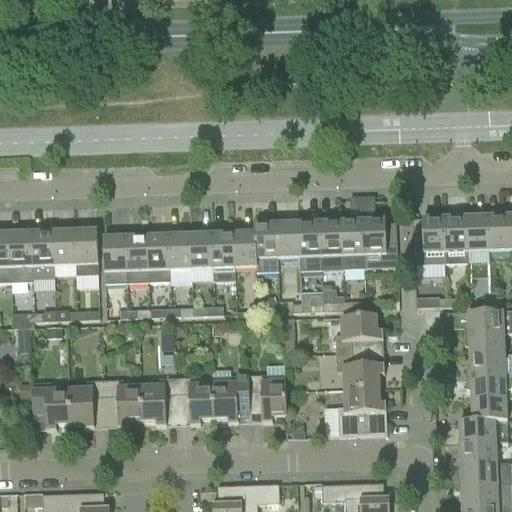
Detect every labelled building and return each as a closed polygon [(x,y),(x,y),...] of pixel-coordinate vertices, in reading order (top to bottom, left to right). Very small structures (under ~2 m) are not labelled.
[(468,256),(489,256),(488,216),(478,216),(475,221),(466,222),(468,256)] [(489,256),(511,255),(509,220),(500,220),(498,216),(488,216),(489,256)] [(454,217),(444,218),(445,222),(446,257),(446,269),(468,268),(468,256),(466,222),(457,222),(455,222),(454,217)] [(446,269),(446,257),(444,218),(435,218),(432,223),(422,223),(423,237),(414,237),(415,270),(446,269)] [(350,226),(341,226),(343,275),(365,274),(363,220),(353,221),(350,226)] [(373,220),(363,220),(365,274),(398,273),(396,228),(385,229),(385,224),(376,225),(373,220)] [(330,221),(320,222),(321,276),(343,275),(341,226),(332,226),(330,221)] [(307,227),(298,227),(299,262),(300,276),(321,276),(320,222),(310,222),(307,227)] [(264,229),(255,229),(255,232),(256,272),(257,272),(257,277),(278,276),(278,263),(276,223),(266,224),(264,229)] [(286,223),(276,223),(278,263),(299,262),(298,227),(289,228),(286,223)] [(85,230),(75,231),(76,270),(76,280),(99,279),(97,235),(87,235),(85,230)] [(62,236),(53,236),(54,271),(76,270),(75,231),(65,231),(62,236)] [(19,237),(10,238),(12,288),(33,287),(33,284),(32,237),(32,232),(21,232),(21,237),(19,237)] [(41,232),(32,232),(32,237),(33,284),(55,283),(54,271),(53,236),(44,236),(41,237),(41,232)] [(243,238),(234,238),(235,272),(256,272),(255,232),(245,232),(245,237),(243,238)] [(222,233),(212,234),(213,273),(214,285),(235,284),(235,272),(234,238),(225,238),(222,233)] [(200,239),(190,239),(192,274),(213,273),(212,234),(202,234),(200,239)] [(156,241),(147,241),(149,287),(171,287),(170,275),(169,235),(159,236),(156,241)] [(179,235),(169,235),(170,275),(192,274),(190,239),(181,240),(179,235)] [(136,236),(126,237),(127,288),(149,287),(147,241),(138,241),(136,236)] [(127,288),(126,237),(116,237),(113,242),(103,242),(105,289),(127,288)] [(0,288),(12,288),(10,238),(1,238),(0,238),(0,288)] [(499,301),(491,302),(491,310),(500,310),(499,301)] [(491,310),(491,302),(482,302),(482,311),(491,310)] [(448,312),(448,303),(439,303),(439,312),(448,312)] [(456,303),(448,303),(448,312),(456,312),(456,303)] [(366,306),(344,307),(345,316),(366,315),(366,306)] [(374,306),(366,306),(366,315),(374,315),(374,306)] [(344,307),(323,308),(323,317),(345,316),(344,307)] [(323,308),(301,309),(301,317),(323,317),(323,308)] [(301,317),(301,309),(293,309),(293,318),(301,317)] [(206,312),(193,313),(193,321),(206,321),(214,321),(214,312),(206,312)] [(223,312),(214,312),(214,321),(223,321),(223,312)] [(163,314),(150,314),(150,323),(163,323),(172,322),(171,313),(163,314)] [(180,313),(171,313),(172,322),(180,322),(193,321),(193,313),(180,313)] [(129,324),(128,315),(119,315),(119,324),(129,324)] [(464,330),(464,340),(504,338),(511,337),(511,315),(468,317),(469,327),(464,330)] [(86,317),(78,317),(78,326),(86,325),(99,325),(99,316),(86,317)] [(267,316),(258,316),(258,325),(267,324),(267,319),(267,316)] [(78,317),(69,317),(69,326),(78,326),(78,317)] [(25,318),(12,319),(13,334),(17,334),(31,333),(34,333),(34,327),(34,318),(25,318)] [(43,318),(34,318),(34,327),(43,327),(43,318)] [(335,341),(336,359),(384,357),(383,335),(377,335),(377,321),(341,322),(341,340),(335,341)] [(223,329),(212,329),(212,340),(218,340),(223,335),(223,329)] [(187,331),(175,331),(176,341),(182,341),(187,337),(187,331)] [(31,333),(17,334),(18,344),(31,344),(31,333)] [(61,333),(46,333),(46,343),(62,343),(61,333)] [(470,352),(470,361),(505,360),(504,338),(464,340),(465,350),(470,352)] [(294,345),(283,345),(284,361),(285,361),(295,360),(294,345)] [(343,377),(343,394),(380,393),(379,379),(384,379),(384,357),(336,359),(337,377),(343,377)] [(466,373),(466,383),(505,381),(511,381),(511,359),(505,360),(470,361),(470,370),(466,373)] [(285,361),(284,361),(284,377),(295,377),(295,360),(285,361)] [(267,380),(249,381),(249,396),(250,422),(262,422),(262,428),(269,428),(273,428),(273,422),(287,422),(286,402),(286,386),(267,386),(267,380)] [(231,388),(213,388),(214,424),(228,424),(228,429),(238,429),(238,423),(250,422),(249,396),(249,381),(231,382),(231,388)] [(511,381),(505,381),(466,383),(466,393),(471,393),(472,404),(506,403),(511,402),(511,381)] [(159,390),(141,391),(142,427),(156,426),(156,432),(178,431),(177,383),(159,384),(159,390)] [(195,383),(177,383),(178,431),(201,430),(200,425),(214,424),(213,388),(195,389),(195,383)] [(123,385),(105,386),(106,433),(129,433),(128,427),(142,427),(141,391),(123,391),(123,385)] [(87,393),(69,393),(70,429),(84,429),(84,434),(106,433),(105,386),(87,387),(87,393)] [(70,429),(69,393),(51,394),(51,388),(32,388),(34,436),(57,435),(56,430),(70,429)] [(31,389),(19,389),(19,402),(31,402),(31,389)] [(380,393),(343,394),(344,412),(338,413),(339,442),(387,440),(386,407),(380,407),(380,393)] [(472,416),(467,416),(467,426),(495,425),(507,424),(506,403),(472,404),(472,416)] [(467,426),(459,427),(460,448),(496,446),(495,425),(467,426)] [(302,431),(292,431),(293,442),(303,441),(302,431)] [(460,448),(461,470),(497,468),(496,446),(460,448)] [(461,470),(462,491),(509,489),(508,468),(497,468),(461,470)] [(384,488),(322,491),(322,507),(334,507),(334,511),(389,511),(389,501),(384,502),(378,502),(377,490),(384,490),(384,488)] [(218,507),(212,508),(212,511),(257,511),(257,510),(280,509),(279,492),(279,489),(217,491),(217,493),(224,492),(224,507),(218,507)] [(485,511),(509,511),(509,489),(462,491),(462,511),(485,511)] [(322,491),(313,491),(314,502),(322,501),(322,491)] [(104,498),(42,500),(42,511),(109,511),(104,511),(98,511),(97,500),(104,499),(104,498)]
